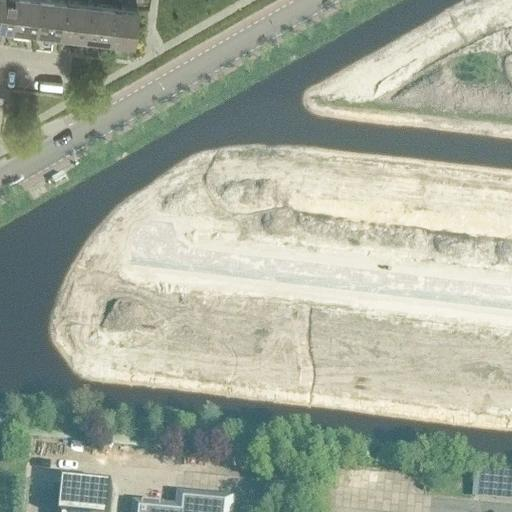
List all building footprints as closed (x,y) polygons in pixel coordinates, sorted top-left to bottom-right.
[(0,0),(0,27),(13,29),(16,0),(0,0)] [(37,32),(40,0),(16,0),(13,29),(37,32)] [(61,35),(65,0),(62,0),(40,0),(37,32),(61,35)] [(85,38),(89,3),(65,0),(61,35),(85,38)] [(108,41),(113,6),(89,3),(85,38),(108,41)] [(133,44),(137,9),(113,6),(108,41),(133,44)] [(212,233),(264,239),(271,178),(219,171),(212,233)] [(282,242),(334,248),(341,186),(289,180),(282,242)] [(352,250),(404,256),(412,194),(360,188),(352,250)] [(423,258),(475,264),(482,202),(430,196),(423,258)] [(493,266),(511,268),(511,205),(500,204),(493,266)] [(127,354),(178,360),(186,298),(134,292),(127,354)] [(197,362),(249,368),(256,306),(204,300),(197,362)] [(267,370),(319,376),(326,314),(274,308),(267,370)] [(337,378),(389,384),(397,322),(345,316),(337,378)] [(408,386),(460,392),(467,330),(415,324),(408,386)] [(478,394),(511,398),(511,335),(485,332),(478,394)] [(110,511),(112,490),(64,486),(63,490),(61,511),(110,511)] [(233,511),(235,502),(177,496),(176,511),(134,507),(133,511),(233,511)]
